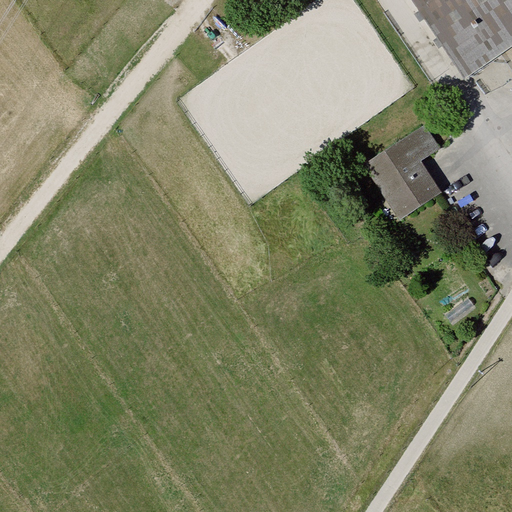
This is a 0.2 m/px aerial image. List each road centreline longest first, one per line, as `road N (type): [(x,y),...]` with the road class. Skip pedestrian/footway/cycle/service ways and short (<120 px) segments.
road 1 (track): [(0,249),(202,0)]
road 2 (track): [(375,511),(511,304)]
road 3 (track): [(393,0),(511,173)]
